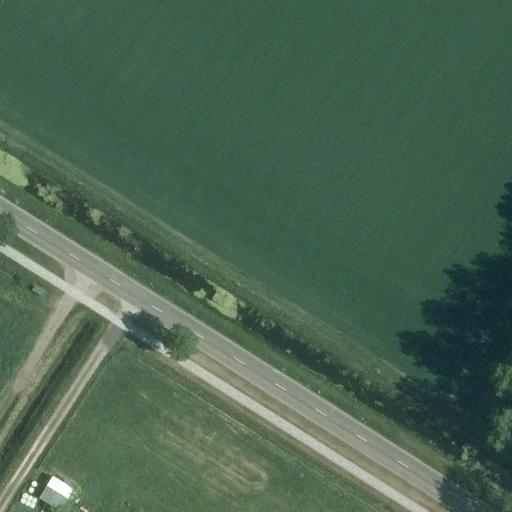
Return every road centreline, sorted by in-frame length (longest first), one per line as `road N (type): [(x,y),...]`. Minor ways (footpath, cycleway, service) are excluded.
road 1 (tertiary): [(0,211),(477,511)]
road 2 (track): [(0,508),(135,296)]
road 3 (track): [(20,380),(90,268)]
